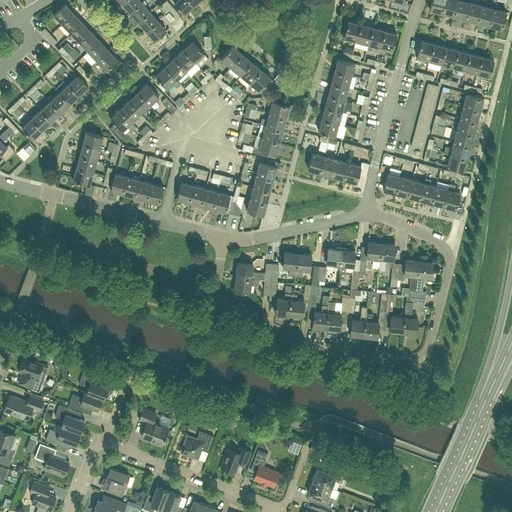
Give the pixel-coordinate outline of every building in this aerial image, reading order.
[(122,0),(121,1),(129,11),(140,1),(139,0),(122,0)] [(169,10),(172,7),(166,0),(165,0),(158,6),(164,13),(168,9),(169,10)] [(194,5),(189,0),(175,0),(174,2),(184,13),(194,5)] [(431,0),(429,9),(441,12),(444,0),(431,0)] [(444,0),(441,12),(453,15),(457,0),(444,0)] [(464,0),(457,0),(453,15),(465,18),(470,1),(464,0)] [(140,1),(129,11),(137,20),(149,10),(140,1)] [(470,1),(465,18),(477,22),(481,5),(470,1)] [(53,14),(62,23),(73,12),(64,3),(53,14)] [(481,5),(477,22),(489,25),(493,8),(481,5)] [(172,7),(169,10),(175,16),(178,13),(172,7)] [(506,11),(493,8),(489,25),(501,28),(506,11)] [(137,20),(145,30),(157,20),(149,10),(137,20)] [(62,23),(71,32),(82,22),(73,12),(62,23)] [(174,17),(169,12),(165,15),(170,21),(174,17)] [(182,18),(174,26),(179,31),(187,24),(182,18)] [(166,29),(157,20),(145,30),(154,39),(166,29)] [(343,37),(355,40),(360,23),(348,20),(343,37)] [(91,31),(82,22),(71,32),(79,41),(91,31)] [(355,40),(367,43),(372,26),(360,23),(355,40)] [(384,29),(372,26),(367,43),(379,46),(384,29)] [(50,34),(44,27),(41,31),(47,37),(50,34)] [(384,29),(379,46),(392,50),(396,33),(384,29)] [(79,41),(88,51),(99,40),(91,31),(79,41)] [(50,34),(47,37),(53,44),(57,41),(50,34)] [(7,41),(15,50),(19,46),(11,37),(7,41)] [(416,56),(428,60),(433,43),(421,39),(416,56)] [(108,49),(99,40),(88,51),(97,60),(108,49)] [(182,49),(194,62),(204,53),(192,40),(182,49)] [(11,54),(15,50),(7,41),(3,45),(11,54)] [(433,43),(428,60),(440,63),(445,46),(433,43)] [(0,49),(7,57),(11,54),(3,45),(0,47),(0,49)] [(220,58),(230,66),(241,53),(231,45),(220,58)] [(58,49),(64,55),(68,52),(62,46),(58,49)] [(457,49),(445,46),(440,63),(452,66),(457,49)] [(108,49),(97,60),(105,69),(117,58),(108,49)] [(185,70),(194,62),(182,49),(173,57),(185,70)] [(469,52),(457,49),(452,66),(464,69),(469,52)] [(68,52),(64,55),(71,62),(74,59),(68,52)] [(464,69),(476,72),(481,56),(469,52),(464,69)] [(240,74),(251,60),(241,53),(230,66),(240,74)] [(481,56),(476,72),(489,76),(493,59),(481,56)] [(176,79),(185,70),(173,57),(164,66),(176,79)] [(334,70),(351,75),(354,63),(337,58),(334,70)] [(240,74),(249,82),(260,68),(251,60),(240,74)] [(59,61),(52,67),(55,70),(62,64),(59,61)] [(82,74),(85,71),(79,64),(76,67),(82,74)] [(161,81),(158,84),(164,90),(172,82),(176,87),(180,83),(176,79),(164,66),(155,75),(161,81)] [(55,70),(52,67),(45,73),(49,77),(55,70)] [(203,71),(206,74),(209,77),(212,74),(206,68),(203,71)] [(270,76),(260,68),(249,82),(259,90),(270,76)] [(351,75),(334,70),(331,82),(348,87),(351,75)] [(91,77),(85,71),(82,74),(88,80),(91,77)] [(218,82),(220,79),(223,75),(220,72),(214,79),(218,82)] [(77,74),(68,83),(78,95),(88,86),(77,74)] [(202,84),(209,77),(206,74),(199,80),(202,84)] [(40,78),(34,84),(37,87),(43,81),(40,78)] [(8,88),(14,85),(11,79),(5,83),(8,88)] [(220,79),(218,82),(227,89),(229,86),(220,79)] [(348,87),(331,82),(328,94),(344,99),(348,87)] [(68,83),(59,92),(69,103),(78,95),(68,83)] [(146,83),(137,91),(149,104),(162,93),(156,86),(153,89),(146,83)] [(427,83),(426,88),(437,91),(438,86),(427,83)] [(30,94),(37,87),(34,84),(27,91),(30,94)] [(236,97),(243,90),(236,84),(230,92),(236,97)] [(195,85),(188,91),(191,94),(198,88),(195,85)] [(426,88),(424,93),(436,96),(437,91),(426,88)] [(243,90),(236,97),(240,100),(246,93),(243,90)] [(460,100),(462,92),(456,90),(453,98),(460,100)] [(128,100),(140,113),(149,104),(137,91),(128,100)] [(184,101),(191,94),(188,91),(181,98),(184,101)] [(49,101),(60,112),(69,103),(59,92),(49,101)] [(424,93),(423,98),(434,101),(436,96),(424,93)] [(463,105),(480,110),(483,97),(466,93),(463,105)] [(324,106),(341,111),(344,99),(328,94),(324,106)] [(16,102),(19,105),(25,98),(22,95),(16,102)] [(176,108),(166,97),(161,101),(172,112),(176,108)] [(423,98),(421,103),(433,106),(434,101),(423,98)] [(119,108),(135,126),(131,121),(136,117),(138,119),(140,119),(143,116),(140,113),(128,100),(119,108)] [(272,100),(268,112),(285,117),(289,105),(272,100)] [(49,101),(40,109),(51,121),(60,112),(49,101)] [(12,111),(19,105),(16,102),(9,108),(12,111)] [(421,103),(420,109),(431,112),(433,106),(421,103)] [(463,105),(460,117),(476,121),(480,110),(463,105)] [(321,118),(338,123),(341,111),(324,106),(321,118)] [(131,130),(135,126),(119,108),(110,117),(122,130),(127,125),(131,130)] [(42,129),(51,121),(40,109),(31,118),(42,129)] [(420,109),(419,114),(430,117),(431,112),(420,109)] [(167,111),(161,117),(164,120),(171,114),(167,111)] [(282,129),(285,117),(268,112),(267,119),(262,118),(260,123),(282,129)] [(419,114),(417,119),(429,122),(430,117),(419,114)] [(3,120),(9,126),(12,123),(6,117),(3,120)] [(164,120),(161,117),(154,123),(157,127),(164,120)] [(460,117),(456,129),(473,133),(476,121),(460,117)] [(32,138),(42,129),(31,118),(22,127),(32,138)] [(338,123),(321,118),(318,131),(335,135),(338,123)] [(417,119),(416,124),(427,127),(429,122),(417,119)] [(0,136),(0,154),(4,158),(7,155),(8,157),(15,151),(9,144),(6,146),(2,141),(13,130),(15,133),(18,130),(12,123),(9,126),(10,127),(0,136)] [(279,141),(282,129),(260,123),(265,124),(263,131),(259,129),(257,135),(262,136),(279,141)] [(437,124),(433,123),(430,132),(434,133),(435,132),(438,133),(440,125),(437,124)] [(120,130),(114,124),(109,128),(115,134),(120,130)] [(143,134),(146,138),(153,131),(146,124),(139,130),(143,134)] [(416,124),(414,129),(426,132),(427,127),(416,124)] [(414,129),(413,135),(424,138),(426,132),(414,129)] [(473,133),(456,129),(453,141),(470,145),(473,133)] [(82,143),(99,148),(103,135),(86,131),(82,143)] [(146,138),(143,134),(136,141),(140,144),(146,138)] [(413,135),(412,140),(423,143),(424,138),(413,135)] [(275,153),(279,141),(262,136),(259,147),(253,145),(251,151),(268,156),(269,151),(275,153)] [(422,148),(423,143),(412,140),(410,145),(422,148)] [(28,141),(23,146),(30,153),(35,148),(28,141)] [(467,157),(470,145),(453,141),(451,147),(445,146),(444,151),(467,157)] [(79,155),(96,160),(99,148),(82,143),(79,155)] [(431,148),(426,147),(423,159),(427,160),(429,153),(435,155),(437,150),(431,148)] [(467,157),(444,151),(444,152),(450,153),(447,165),(464,170),(467,157)] [(307,169),(320,172),(324,155),(312,152),(307,169)] [(96,160),(79,155),(76,167),(93,172),(96,160)] [(332,175),(336,158),(324,155),(320,172),(332,175)] [(344,179),(348,162),(336,158),(332,175),(344,179)] [(259,161),(256,173),(273,178),(276,166),(259,161)] [(348,162),(344,179),(356,182),(358,173),(365,175),(368,163),(361,161),(360,165),(348,162)] [(93,172),(76,167),(72,179),(89,184),(93,172)] [(383,189),(395,193),(400,176),(387,172),(388,168),(384,167),(382,176),(386,177),(383,189)] [(110,189),(122,193),(127,176),(114,172),(110,189)] [(273,178),(256,173),(253,185),(270,190),(273,178)] [(122,193),(134,196),(139,179),(127,176),(122,193)] [(395,193),(407,196),(412,179),(400,176),(395,193)] [(412,179),(407,196),(419,199),(424,182),(425,178),(424,178),(423,182),(412,179)] [(419,199),(431,202),(436,185),(429,184),(430,180),(425,178),(424,182),(419,199)] [(151,182),(139,179),(134,196),(146,199),(151,182)] [(189,201),(193,184),(181,181),(176,198),(189,201)] [(151,182),(146,199),(158,202),(163,186),(151,182)] [(201,204),(205,187),(193,184),(189,201),(201,204)] [(270,190),(253,185),(249,197),(266,202),(270,190)] [(431,202),(443,205),(448,188),(436,185),(431,202)] [(201,204),(213,208),(217,191),(205,187),(201,204)] [(460,192),(448,188),(443,205),(455,209),(460,192)] [(232,202),(233,195),(229,194),(217,191),(213,208),(225,211),(238,214),(240,208),(236,203),(232,202)] [(263,214),(266,202),(249,197),(246,209),(263,214)] [(379,260),(381,242),(367,241),(365,257),(373,257),(372,259),(379,260)] [(381,242),(379,260),(378,270),(385,270),(386,259),(393,260),(395,244),(381,242)] [(332,266),(339,267),(341,249),(327,247),(326,263),(333,264),(332,266)] [(345,272),(345,267),(346,265),(353,266),(354,250),(341,249),(339,267),(338,271),(345,272)] [(295,275),(297,252),(284,251),(282,267),(289,267),(288,274),(295,275)] [(297,252),(295,275),(301,276),(302,269),(309,270),(310,254),(297,252)] [(360,258),(358,270),(358,273),(364,274),(366,259),(360,258)] [(397,278),(397,279),(403,279),(404,274),(410,275),(408,287),(402,286),(401,294),(406,295),(410,295),(410,289),(415,289),(418,259),(405,258),(404,263),(398,263),(397,276),(397,278)] [(410,295),(425,297),(425,290),(421,290),(423,276),(430,277),(432,261),(418,259),(415,289),(410,289),(410,295)] [(263,279),(270,280),(272,263),(265,262),(264,273),(252,271),(252,264),(236,263),(235,276),(259,279),(263,279)] [(358,273),(358,270),(352,269),(350,287),(357,288),(358,273)] [(258,284),(259,279),(235,276),(233,289),(235,290),(235,291),(236,293),(240,293),(241,292),(241,290),(249,291),(250,284),(252,285),(252,284),(258,284)] [(285,284),(283,298),(277,297),(275,313),(288,314),(291,292),(291,285),(285,284)] [(317,285),(311,284),(308,307),(315,307),(317,285)] [(291,292),(288,314),(302,316),(303,300),(297,299),(297,297),(295,297),(296,293),(291,292)] [(378,319),(384,320),(387,293),(373,292),(373,295),(377,295),(376,298),(380,298),(378,319)] [(387,293),(384,320),(389,320),(390,313),(391,314),(393,294),(387,293)] [(425,297),(410,295),(406,295),(404,314),(402,331),(415,333),(417,317),(410,317),(412,301),(424,303),(425,297)] [(328,301),(328,305),(325,327),(339,329),(340,313),(334,312),(334,306),(332,306),(333,301),(328,301)] [(312,326),(325,327),(328,305),(321,304),(320,311),(314,310),(312,326)] [(363,336),(366,313),(366,306),(361,305),(360,317),(358,317),(358,319),(351,318),(350,334),(363,336)] [(366,313),(363,336),(376,337),(378,321),(371,320),(372,313),(366,313)] [(404,314),(397,313),(397,315),(390,314),(389,330),(402,331),(404,314)] [(42,364),(24,357),(18,371),(22,372),(18,382),(30,387),(34,376),(37,378),(42,364)] [(84,390),(84,391),(103,398),(107,387),(94,382),(96,375),(83,370),(78,382),(88,386),(86,391),(84,390)] [(103,398),(84,391),(82,396),(72,393),(68,405),(81,410),(83,403),(97,408),(101,398),(103,398)] [(43,399),(29,394),(27,401),(10,394),(4,410),(27,419),(31,407),(39,410),(43,399)] [(61,425),(80,432),(84,420),(70,414),(72,408),(59,403),(54,415),(63,418),(61,425)] [(156,412),(143,408),(139,419),(146,421),(141,435),(152,439),(152,440),(161,444),(164,435),(167,427),(152,421),(156,412)] [(80,432),(61,425),(58,431),(49,428),(45,439),(58,444),(60,438),(75,444),(80,432)] [(14,435),(0,429),(0,451),(1,452),(0,454),(0,461),(8,465),(14,451),(9,449),(14,435)] [(213,435),(199,430),(196,438),(187,434),(182,447),(185,453),(197,458),(202,445),(209,447),(213,435)] [(56,448),(39,442),(34,456),(46,461),(43,467),(63,475),(69,461),(53,455),(56,448)] [(225,455),(220,466),(234,472),(239,460),(246,462),(251,450),(239,446),(237,451),(227,447),(227,450),(222,448),(219,453),(225,455)] [(263,465),(265,460),(268,453),(258,449),(249,470),(255,473),(253,478),(273,486),(278,471),(263,465)] [(312,480),(331,487),(333,480),(341,483),(346,470),(330,464),(327,471),(317,467),(312,480)] [(129,474),(109,467),(105,478),(110,480),(107,490),(121,495),(129,474)] [(46,485),(33,480),(29,491),(35,493),(31,502),(50,510),(55,495),(43,491),(46,485)] [(331,487),(312,480),(307,492),(318,496),(315,502),(329,507),(333,497),(328,495),(331,487)] [(162,507),(168,490),(157,486),(152,498),(147,496),(142,507),(152,511),(155,504),(162,507)] [(168,490),(162,507),(169,510),(168,511),(179,511),(181,509),(175,507),(180,495),(168,490)] [(122,511),(126,503),(112,498),(109,504),(97,499),(93,511),(122,511)] [(138,511),(141,505),(127,500),(125,506),(133,509),(132,511),(135,511),(138,511)] [(202,511),(206,504),(193,500),(189,510),(183,508),(181,511),(202,511)]
